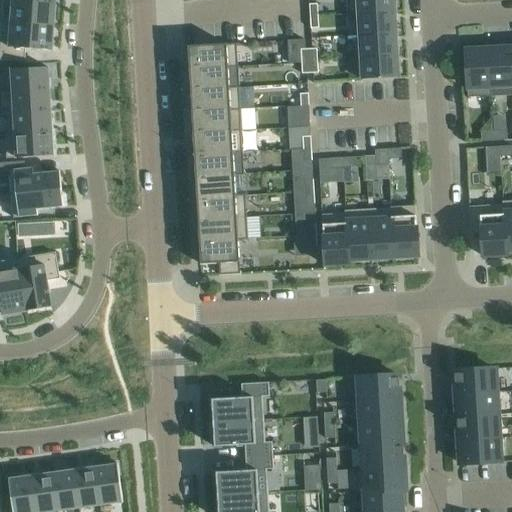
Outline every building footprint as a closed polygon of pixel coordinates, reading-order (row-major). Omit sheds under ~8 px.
[(2,0),(1,22),(53,26),(55,1),(43,0),(2,0)] [(394,0),(346,0),(348,15),(396,12),(394,0)] [(310,17),(318,16),(317,4),(309,5),(310,17)] [(357,15),(358,36),(397,33),(396,12),(348,15),(348,16),(357,15)] [(319,28),(318,16),(310,17),(311,29),(319,28)] [(1,22),(0,34),(0,59),(24,62),(25,49),(52,51),(53,26),(1,22)] [(358,36),(360,57),(398,55),(397,33),(358,36)] [(236,44),(188,47),(189,69),(238,67),(236,44)] [(511,77),(510,48),(489,50),(491,87),(511,86),(511,87),(511,77)] [(301,50),(301,62),(309,62),(309,49),(301,50)] [(309,62),(317,61),(317,49),(309,49),(309,62)] [(97,50),(98,119),(123,119),(121,50),(97,50)] [(489,50),(465,51),(467,88),(491,87),(489,50)] [(360,57),(361,80),(399,78),(398,55),(360,57)] [(309,62),(310,74),(318,73),(317,61),(309,62)] [(309,62),(301,62),(302,74),(310,74),(309,62)] [(238,67),(189,69),(190,91),(239,88),(239,87),(229,88),(228,68),(238,68),(238,67)] [(48,68),(11,70),(12,92),(49,90),(48,68)] [(190,91),(192,113),(240,110),(239,88),(190,91)] [(13,113),(8,113),(9,114),(50,112),(49,90),(12,92),(13,113)] [(301,106),(309,106),(308,94),(300,94),(301,106)] [(309,118),(309,106),(301,106),(301,118),(309,118)] [(240,110),(192,113),(193,134),(241,131),(240,110)] [(10,135),(5,135),(5,136),(51,133),(50,112),(9,114),(10,135)] [(507,130),(494,131),(494,141),(507,140),(507,130)] [(193,134),(194,156),(243,153),(241,131),(193,134)] [(494,131),(481,132),(482,142),(494,141),(494,131)] [(51,133),(5,136),(6,159),(53,156),(51,133)] [(302,137),(303,149),(311,149),(311,137),(302,137)] [(511,146),(500,147),(500,157),(511,156),(511,146)] [(500,157),(500,147),(487,148),(487,158),(500,157)] [(312,161),(311,149),(303,149),(304,161),(312,161)] [(243,153),(194,156),(195,177),(244,174),(243,153)] [(389,165),(388,155),(375,156),(376,166),(389,165)] [(401,155),(388,155),(389,165),(401,165),(401,155)] [(355,157),(342,158),(343,168),(356,167),(355,157)] [(343,168),(342,158),(329,159),(330,169),(343,168)] [(32,168),(9,170),(11,194),(61,189),(59,171),(33,174),(32,168)] [(244,174),(195,177),(197,199),(245,196),(245,195),(235,195),(234,176),(244,175),(244,174)] [(305,180),(306,193),(314,192),(313,180),(305,180)] [(61,189),(11,194),(14,218),(37,216),(37,210),(63,208),(61,189)] [(315,204),(314,192),(306,193),(306,205),(315,204)] [(197,199),(198,220),(246,218),(245,196),(197,199)] [(511,201),(503,202),(506,255),(507,255),(507,251),(511,250),(511,201)] [(482,256),(506,255),(503,202),(502,202),(502,205),(469,207),(471,233),(481,232),(482,256)] [(391,208),(394,257),(418,256),(415,207),(391,208)] [(390,209),(368,210),(371,259),(394,257),(391,208),(390,208),(390,209)] [(346,211),(349,264),(349,260),(371,259),(368,210),(346,211)] [(349,264),(346,211),(345,211),(345,214),(322,215),(325,266),(349,264)] [(246,218),(198,220),(199,242),(248,239),(246,218)] [(34,223),(18,224),(18,237),(34,236),(34,223)] [(307,224),(308,236),(316,235),(316,223),(307,224)] [(317,247),(316,235),(308,236),(309,248),(317,247)] [(248,239),(199,242),(200,264),(219,263),(220,276),(240,274),(238,241),(248,240),(248,239)] [(55,253),(18,260),(26,312),(51,307),(46,281),(59,279),(55,253)] [(18,260),(0,262),(0,306),(1,316),(26,312),(18,260)] [(495,369),(455,371),(456,395),(496,392),(495,369)] [(358,377),(360,401),(400,399),(399,375),(358,377)] [(316,381),(316,393),(326,393),(326,380),(316,381)] [(242,398),(212,399),(213,423),(264,420),(262,397),(269,397),(268,383),(241,384),(242,398)] [(496,392),(456,395),(457,417),(498,415),(496,392)] [(400,399),(360,401),(361,424),(401,421),(400,399)] [(334,413),(324,413),(324,426),(334,426),(334,413)] [(498,415),(457,417),(459,440),(499,438),(498,415)] [(264,420),(213,423),(214,447),(245,445),(245,458),(273,456),(272,442),(265,442),(264,420)] [(401,421),(361,424),(362,447),(403,444),(401,421)] [(334,426),(324,426),(325,439),(335,438),(334,426)] [(499,438),(459,440),(460,464),(500,462),(499,438)] [(403,444),(362,447),(363,469),(404,467),(403,444)] [(246,471),(216,472),(217,496),(268,493),(267,470),(273,469),(273,456),(245,458),(246,471)] [(336,458),(326,459),(327,472),(337,471),(336,458)] [(117,463),(95,466),(100,506),(122,503),(117,463)] [(95,466),(73,469),(79,509),(100,506),(95,466)] [(404,467),(363,469),(365,492),(405,490),(404,467)] [(73,469),(52,472),(57,511),(79,509),(73,469)] [(337,471),(327,472),(328,484),(338,484),(337,471)] [(52,472),(30,475),(35,511),(56,511),(57,511),(52,472)] [(35,511),(30,475),(8,478),(12,511),(35,511)] [(405,490),(365,492),(365,511),(401,511),(401,491),(405,491),(405,490)] [(269,511),(268,493),(217,496),(218,511),(269,511)]
